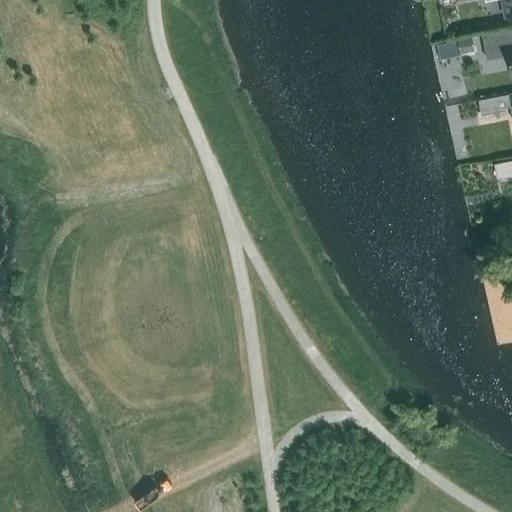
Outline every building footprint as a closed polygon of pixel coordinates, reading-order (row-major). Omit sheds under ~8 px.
[(511,13),(511,0),(484,0),(485,0),(502,0),(506,15),(511,13)] [(511,26),(482,32),(486,58),(508,54),(511,71),(511,73),(511,26)] [(474,51),(471,35),(456,38),(459,54),(474,51)] [(510,92),(478,98),(481,113),(505,109),(504,106),(511,105),(511,107),(511,93),(510,94),(510,92)] [(507,160),(495,162),(497,176),(509,174),(507,160)]
